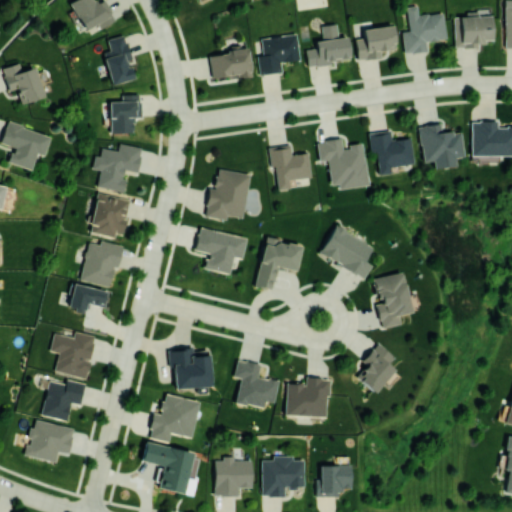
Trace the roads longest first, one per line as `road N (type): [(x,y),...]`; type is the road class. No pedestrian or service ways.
road 1 (residential): [(149,0),(176,81),(177,156),(90,511)]
road 2 (residential): [(179,123),(451,85),(511,84)]
road 3 (residential): [(144,297),(265,327),(307,328),(323,320)]
